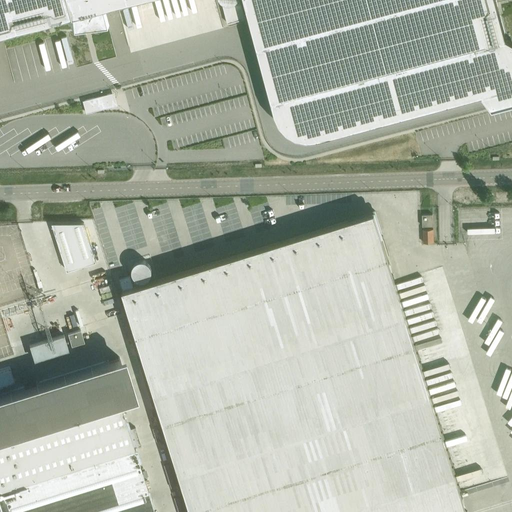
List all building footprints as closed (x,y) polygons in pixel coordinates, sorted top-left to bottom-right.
[(511,40),(506,37),(495,0),(0,0),(0,34),(67,17),(70,22),(76,30),(77,29),(76,22),(87,21),(88,21),(86,12),(91,11),(95,20),(94,10),(102,8),(102,19),(107,25),(109,25),(104,7),(130,0),(244,0),(275,112),(279,122),(287,131),(297,136),(308,139),(319,137),(473,96),(482,94),(492,107),(511,102),(511,40)] [(245,18),(239,0),(220,0),(222,1),(227,23),(245,18)] [(118,122),(210,120),(210,97),(151,98),(151,102),(133,102),(133,95),(118,95),(118,122)] [(403,243),(421,239),(414,209),(397,213),(403,243)] [(130,273),(119,277),(191,511),(466,511),(465,507),(389,264),(387,257),(387,255),(388,255),(382,235),(375,210),(349,218),(234,254),(134,285),(130,273)] [(433,225),(432,214),(422,214),(422,226),(433,225)] [(67,270),(96,261),(84,222),(52,222),(67,270)] [(433,228),(423,229),(423,242),(433,242),(433,228)] [(107,297),(121,293),(116,274),(102,278),(107,297)] [(84,341),(80,329),(67,333),(71,345),(84,341)] [(68,349),(63,334),(29,344),(34,360),(68,349)] [(154,511),(134,447),(141,445),(135,426),(128,429),(119,400),(132,396),(119,357),(0,393),(0,511),(154,511)] [(0,369),(0,385),(14,381),(9,366),(0,369)]
